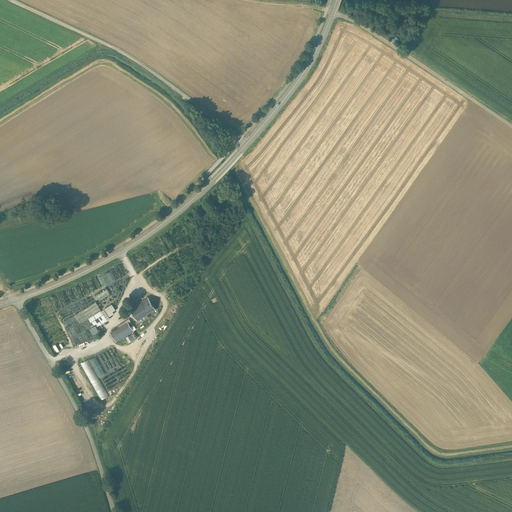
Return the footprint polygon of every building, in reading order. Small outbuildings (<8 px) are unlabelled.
[(107,283),(117,279),(113,270),(103,275),(107,283)] [(108,289),(98,294),(100,298),(110,293),(108,289)] [(148,297),(139,303),(146,314),(155,309),(148,297)] [(146,314),(139,303),(130,308),(137,320),(146,314)] [(131,322),(114,331),(118,338),(133,330),(131,327),(133,325),(131,322)] [(91,328),(94,335),(100,331),(97,325),(91,328)] [(101,401),(109,397),(91,363),(83,367),(101,401)]
